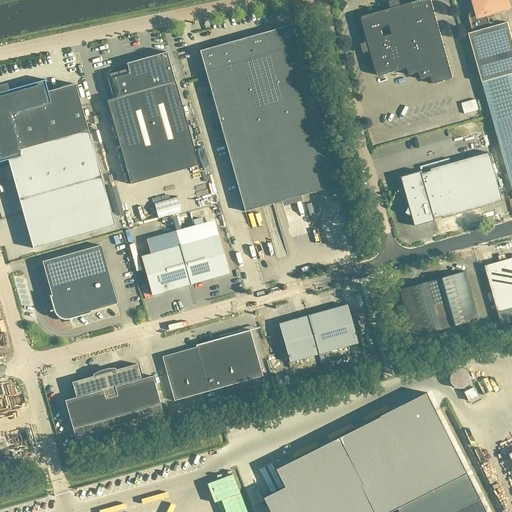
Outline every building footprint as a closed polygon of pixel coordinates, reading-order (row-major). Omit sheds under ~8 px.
[(397,0),(388,3),(390,10),(362,18),(361,20),(367,44),(360,46),(363,55),(370,53),(376,76),(379,78),(406,70),(408,77),(418,74),(420,81),(430,79),(432,86),(452,80),(430,1),(428,0),(426,0),(400,8),(397,0)] [(471,0),(475,12),(473,12),(471,13),(469,16),(468,18),(468,21),(472,34),(468,35),(481,84),(511,75),(511,42),(507,24),(493,28),(492,23),(489,24),(487,17),(510,10),(506,0),(471,0)] [(292,26),(199,52),(244,213),(337,187),(297,46),(292,26)] [(126,67),(101,74),(109,100),(106,101),(126,172),(182,156),(186,168),(197,165),(166,53),(135,62),(135,63),(128,65),(128,64),(126,64),(126,67)] [(511,89),(509,80),(480,87),(509,201),(511,200),(511,89)] [(114,226),(74,85),(47,93),(44,82),(45,81),(6,92),(5,89),(0,90),(0,162),(9,160),(10,163),(8,164),(32,250),(114,226)] [(475,101),(460,105),(463,116),(478,112),(475,101)] [(502,203),(489,154),(430,171),(430,173),(422,175),(421,173),(405,177),(403,176),(399,181),(401,183),(413,225),(412,226),(418,229),(419,227),(435,222),(435,220),(443,218),(443,220),(502,203)] [(290,201),(292,209),(304,206),(302,198),(290,201)] [(340,213),(330,213),(330,202),(318,203),(319,241),(341,241),(340,213)] [(193,227),(201,225),(199,217),(191,220),(193,227)] [(218,236),(208,238),(204,224),(175,232),(179,247),(190,285),(228,274),(218,236)] [(179,247),(175,232),(146,240),(150,255),(140,258),(151,296),(190,285),(179,247)] [(116,305),(100,246),(41,263),(51,297),(50,298),(50,297),(49,297),(53,312),(57,311),(58,315),(63,317),(67,316),(68,320),(90,314),(90,313),(89,313),(89,312),(116,305)] [(511,309),(511,259),(484,268),(497,314),(511,309)] [(465,273),(399,292),(413,340),(478,321),(465,273)] [(346,306),(307,317),(318,355),(356,345),(352,327),(355,326),(354,320),(350,321),(346,306)] [(318,355),(307,317),(278,325),(289,363),(318,355)] [(249,332),(249,331),(195,346),(195,348),(161,358),(166,376),(174,402),(262,377),(249,332)] [(99,372),(93,375),(94,377),(71,383),(75,398),(64,401),(72,430),(160,406),(152,377),(140,380),(136,365),(113,371),(113,370),(106,370),(99,372)] [(468,385),(469,382),(469,378),(468,374),(465,372),(461,370),(457,370),(454,372),(451,375),(449,378),(449,382),(450,385),(453,388),(456,390),(459,390),(463,390),(466,388),(468,385)] [(469,402),(478,397),(473,389),(464,393),(469,402)] [(393,511),(471,473),(430,393),(305,456),(314,474),(287,488),(299,511),(393,511)] [(467,434),(481,427),(478,422),(465,429),(467,434)]
